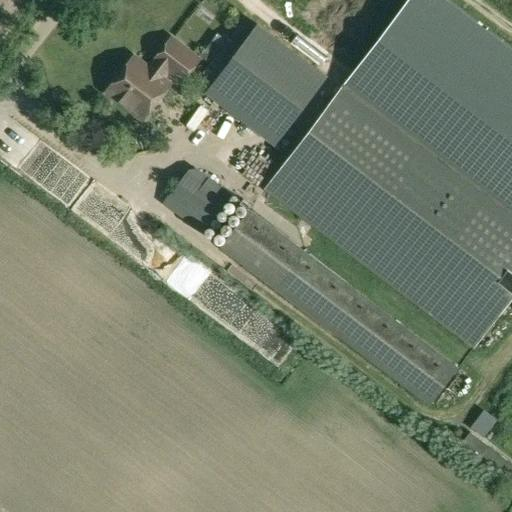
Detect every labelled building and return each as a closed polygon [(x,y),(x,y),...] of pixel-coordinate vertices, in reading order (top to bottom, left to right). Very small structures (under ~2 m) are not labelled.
[(406,0),(264,189),(474,349),(511,299),(511,46),(450,0),(406,0)] [(257,59),(262,53),(256,48),(268,34),(250,20),(234,41),(257,59)] [(223,40),(224,39),(217,34),(200,56),(210,64),(203,73),(212,80),(216,75),(236,48),(227,41),(226,42),(223,40)] [(107,90),(143,118),(169,84),(162,79),(168,71),(182,82),(199,60),(171,37),(154,60),(158,63),(152,71),(133,56),(107,90)] [(237,133),(221,159),(244,172),(259,147),(237,133)] [(57,193),(78,166),(54,148),(33,175),(57,193)] [(163,203),(202,232),(224,203),(184,174),(163,203)] [(79,197),(90,182),(83,177),(72,192),(79,197)] [(222,246),(431,403),(457,368),(249,210),(222,246)] [(193,290),(205,266),(165,247),(153,270),(193,290)] [(511,463),(470,432),(461,444),(511,482),(511,463)]
